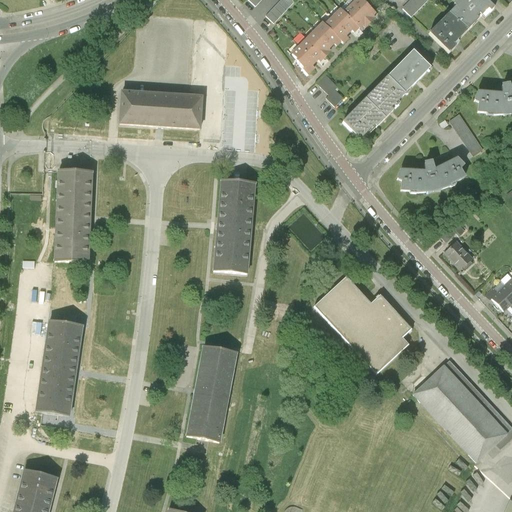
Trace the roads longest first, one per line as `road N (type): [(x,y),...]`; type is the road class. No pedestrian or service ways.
road 1 (residential): [(354,183),(511,354)]
road 2 (residential): [(219,0),(354,183)]
road 3 (residential): [(354,183),(511,20)]
